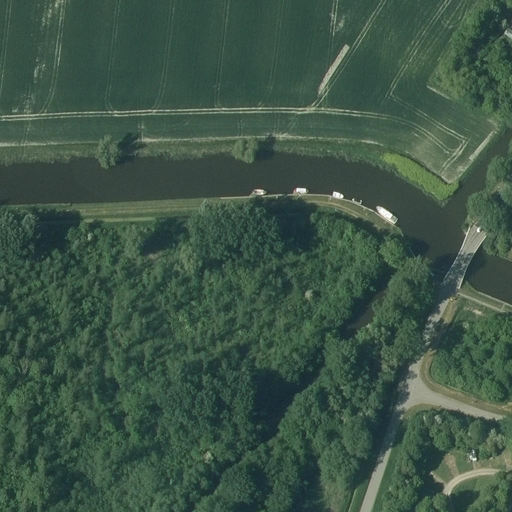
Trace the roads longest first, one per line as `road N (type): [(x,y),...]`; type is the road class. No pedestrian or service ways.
road 1 (track): [(0,214),(307,203)]
road 2 (tertiary): [(405,389),(447,289),(511,184)]
road 3 (tertiary): [(365,511),(405,389)]
